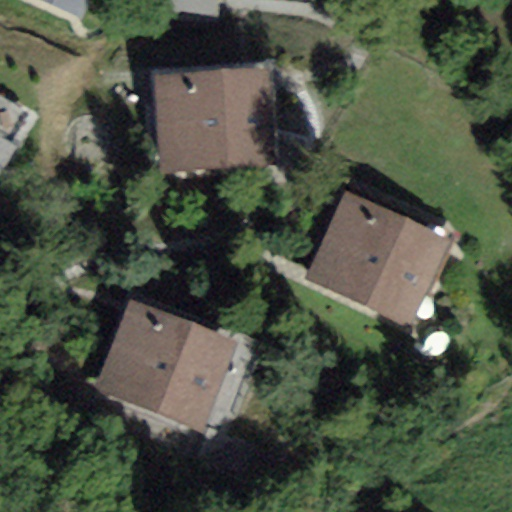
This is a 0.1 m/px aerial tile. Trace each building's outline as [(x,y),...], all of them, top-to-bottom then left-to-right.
[(90,0),(14,0),(79,28),(90,0)] [(215,0),(162,0),(162,32),(215,32),(215,0)] [(259,78),(152,86),(159,179),(266,170),(259,78)] [(445,246),(340,200),(303,284),(407,330),(445,246)] [(233,352),(124,311),(90,399),(199,440),(233,352)]
